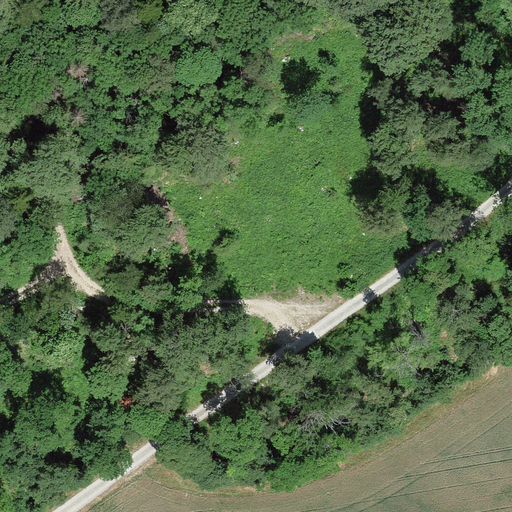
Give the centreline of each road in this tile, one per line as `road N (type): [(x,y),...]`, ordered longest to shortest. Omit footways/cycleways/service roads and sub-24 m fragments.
road 1 (track): [(76,511),(511,191)]
road 2 (track): [(0,305),(30,285),(188,311),(353,314)]
road 3 (track): [(30,285),(66,239),(49,199),(0,140)]
